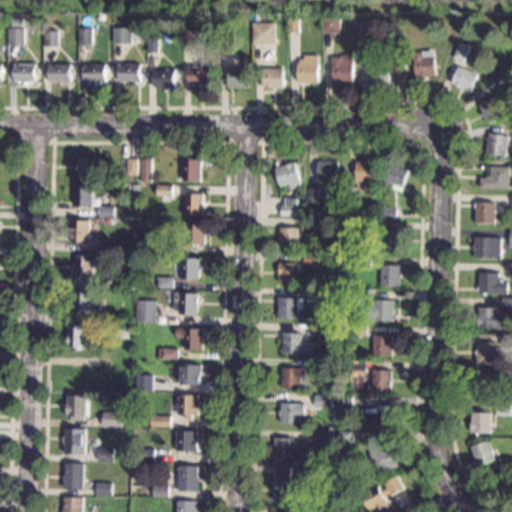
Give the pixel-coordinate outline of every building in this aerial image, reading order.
[(339,32),(323,32),(323,16),(339,16),(339,32)] [(369,32),(358,32),(358,16),(369,16),(369,32)] [(298,33),(289,33),(288,17),(298,17),(298,33)] [(24,18),(12,18),(12,27),(24,27),(24,18)] [(275,43),(253,43),(253,23),(275,23),(275,43)] [(131,43),(113,43),(113,27),(131,27),(131,43)] [(24,45),(9,45),(9,28),(24,28),(24,45)] [(92,44),(79,44),(79,28),(92,28),(92,44)] [(58,46),(44,46),(44,30),(58,30),(58,46)] [(203,45),(183,45),(183,30),(203,30),(203,45)] [(158,53),(147,53),(147,37),(150,37),(150,32),(158,32),(158,53)] [(235,49),(219,49),(219,35),(235,35),(235,49)] [(469,47),(463,61),(454,57),(460,43),(469,47)] [(433,56),(434,56),(436,75),(416,77),(415,60),(413,60),(412,54),(422,53),(421,51),(432,50),(433,56)] [(352,82),(346,82),(346,83),(340,83),(340,82),(333,82),(333,63),(331,63),(331,57),(341,57),(341,54),(352,54),(352,82)] [(317,83),(297,83),(297,63),(300,63),(300,60),(304,60),(304,55),(317,55),(317,83)] [(379,68),(388,68),(389,87),(367,87),(367,60),(379,60),(379,68)] [(141,68),(144,68),(144,74),(141,74),(141,81),(119,81),(119,65),(119,63),(141,63),(141,68)] [(404,79),(395,79),(395,63),(404,63),(404,79)] [(36,68),(39,68),(39,73),(36,73),(36,82),(15,82),(14,64),(36,64),(36,68)] [(71,82),(69,82),(69,85),(59,85),(59,81),(50,81),(50,65),(50,64),(71,64),(71,82)] [(106,67),(109,67),(109,74),(106,74),(106,82),(84,82),(84,64),(106,64),(106,67)] [(211,84),(189,84),(189,66),(211,66),(211,84)] [(478,73),(470,92),(451,84),(459,66),(478,73)] [(511,74),(501,85),(493,77),(505,66),(511,74)] [(175,87),(169,87),(169,90),(161,90),(161,87),(154,87),(154,68),(175,68),(175,87)] [(248,88),(228,88),(228,68),(248,68),(248,88)] [(283,88),(263,88),(263,68),(283,68),(283,88)] [(505,114),(487,124),(478,106),(496,96),(505,114)] [(509,135),(505,156),(486,153),(489,132),(509,135)] [(96,178),(77,177),(77,157),(96,158),(96,178)] [(152,182),(141,182),(141,158),(151,158),(152,182)] [(200,159),(200,182),(182,181),(183,158),(200,159)] [(137,175),(128,175),(128,159),(137,159),(137,175)] [(338,161),(337,181),(318,180),(318,160),(338,161)] [(368,160),(368,162),(377,162),(376,194),(364,193),(364,181),(356,181),(356,162),(364,162),(364,160),(368,160)] [(301,185),(290,188),(289,184),(281,186),(275,168),(295,162),(301,185)] [(409,169),(401,192),(392,189),(394,184),(383,180),(389,162),(409,169)] [(509,189),(480,188),(481,178),(486,178),(486,176),(490,176),(491,167),(510,167),(509,189)] [(92,207),(74,207),(75,184),(93,185),(92,207)] [(173,185),(173,196),(156,196),(157,185),(173,185)] [(359,202),(342,202),(342,187),(345,187),(359,187),(359,202)] [(318,189),(317,205),(307,205),(308,188),(318,189)] [(203,193),(203,215),(185,215),(185,193),(203,193)] [(297,198),(297,207),(301,207),(301,215),(296,215),(296,217),(280,216),(281,204),(284,204),(284,197),(297,198)] [(495,223),(476,223),(476,202),(495,202),(495,223)] [(114,217),(99,217),(99,206),(114,206),(114,217)] [(396,207),(396,218),(381,218),(381,207),(396,207)] [(89,242),(71,241),(72,219),(88,220),(90,220),(89,242)] [(372,220),(372,231),(356,230),(356,220),(372,220)] [(205,223),(204,245),(186,245),(186,230),(180,230),(181,222),(205,223)] [(303,228),(303,239),(298,238),(298,249),(279,248),(280,228),(303,228)] [(401,230),(401,252),(381,251),(382,230),(401,230)] [(501,237),(501,259),(474,258),(475,249),(472,249),(472,244),(475,244),(475,237),(501,237)] [(178,241),(177,253),(162,253),(162,241),(178,241)] [(93,277),(75,276),(75,269),(72,269),(72,263),(75,264),(75,254),(94,255),(93,277)] [(322,255),(322,261),(318,261),(318,264),(304,264),(304,254),(322,255)] [(371,254),(370,266),(356,265),(356,254),(371,254)] [(199,258),(199,266),(202,266),(202,271),(199,271),(199,280),(181,279),(182,258),(199,258)] [(298,263),(297,283),(279,283),(279,275),(278,275),(278,263),(298,263)] [(400,264),(399,273),(402,273),(402,278),(399,278),(398,285),(380,285),(381,264),(400,264)] [(499,282),(507,282),(507,293),(479,293),(480,272),(499,273),(499,282)] [(173,278),(172,288),(158,287),(158,277),(173,278)] [(92,303),(100,303),(100,313),(74,311),(74,305),(70,305),(71,298),(74,298),(75,288),(93,289),(92,303)] [(322,289),(322,298),(317,298),(317,300),(303,300),(303,309),(297,309),(297,319),(278,318),(279,298),(302,299),(303,289),(322,289)] [(368,290),(368,300),(353,299),(353,289),(368,290)] [(198,292),(198,295),(202,295),(202,305),(197,305),(197,315),(179,314),(179,310),(174,310),(174,292),(198,292)] [(511,308),(503,309),(503,297),(511,297),(511,308)] [(156,301),(156,322),(136,321),(137,300),(156,301)] [(394,300),(393,321),(360,320),(360,302),(374,303),(374,300),(394,300)] [(497,308),(497,310),(507,311),(506,328),(478,327),(479,307),(497,308)] [(324,324),(324,329),(329,329),(329,335),(308,335),(308,323),(324,324)] [(86,347),(82,347),(82,350),(77,349),(77,347),(67,347),(68,324),(86,325),(86,347)] [(368,325),(368,335),(353,335),(353,325),(368,325)] [(131,338),(118,337),(118,327),(131,327),(131,338)] [(206,328),(205,339),(202,339),(202,350),(184,349),(184,338),(176,338),(176,328),(206,328)] [(301,333),(301,341),(312,342),(312,354),(282,353),(282,332),(301,333)] [(511,346),(503,346),(504,333),(511,333),(511,346)] [(393,335),(392,356),(374,355),(374,335),(393,335)] [(496,364),(478,364),(478,342),(496,342),(496,364)] [(178,348),(177,359),(159,358),(159,348),(178,348)] [(324,369),(309,369),(309,358),(324,358),(324,369)] [(366,359),(365,371),(351,371),(351,359),(366,359)] [(201,364),(201,385),(180,384),(180,364),(201,364)] [(306,368),(305,378),(300,378),(300,388),(281,388),(282,368),(306,368)] [(392,370),(392,390),(373,390),(373,369),(392,370)] [(511,379),(497,379),(497,370),(511,369),(511,379)] [(154,375),(153,391),(136,390),(137,375),(154,375)] [(490,398),(470,398),(470,390),(469,390),(469,385),(472,385),(472,377),(491,378),(490,398)] [(198,395),(198,400),(200,400),(199,415),(193,415),(193,420),(187,420),(187,415),(178,415),(179,394),(198,395)] [(332,407),(316,407),(316,394),(332,395),(332,407)] [(88,417),(67,417),(67,395),(88,395),(88,417)] [(353,395),(352,411),(338,410),(339,395),(353,395)] [(304,403),(304,415),(300,415),(300,419),(297,419),(297,423),(280,423),(280,415),(279,415),(279,410),(281,410),(281,402),(304,403)] [(396,405),(395,426),(366,425),(366,408),(378,408),(379,404),(396,405)] [(511,415),(498,415),(498,404),(511,405),(511,415)] [(122,427),(103,426),(103,412),(123,412),(122,427)] [(491,433),(471,433),(472,412),(492,413),(491,433)] [(172,416),(171,427),(151,426),(152,415),(172,416)] [(85,454),(65,454),(65,443),(62,443),(62,436),(66,436),(66,428),(86,429),(85,454)] [(334,445),(318,445),(318,430),(333,429),(334,445)] [(197,430),(196,436),(199,436),(198,451),(177,450),(177,430),(197,430)] [(353,441),(337,441),(337,430),(353,430),(353,441)] [(293,437),(293,439),(300,439),(299,449),(294,449),(293,459),(274,458),(275,437),(293,437)] [(497,459),(478,466),(471,446),(490,439),(497,459)] [(402,465),(376,473),(375,471),(371,472),(369,464),(373,463),(370,452),(396,445),(402,465)] [(113,461),(98,461),(98,447),(113,448),(113,461)] [(155,449),(155,461),(139,460),(139,448),(155,449)] [(84,488),(63,488),(64,475),(66,475),(66,463),(85,463),(84,488)] [(199,466),(198,477),(200,477),(200,491),(179,491),(180,466),(199,466)] [(291,466),(291,482),(294,482),(294,502),(273,501),(274,481),(277,482),(277,476),(275,476),(276,466),(291,466)] [(314,479),(306,479),(306,471),(314,472),(314,479)] [(404,488),(391,495),(390,493),(384,496),(388,504),(376,511),(374,507),(370,510),(361,496),(379,486),(382,491),(387,488),(383,482),(396,474),(404,488)] [(112,495),(96,495),(97,482),(112,483),(112,495)] [(169,485),(169,496),(154,496),(154,484),(169,485)] [(83,497),(83,511),(62,511),(63,509),(65,509),(65,497),(83,497)] [(199,501),(198,511),(178,511),(179,501),(199,501)]
